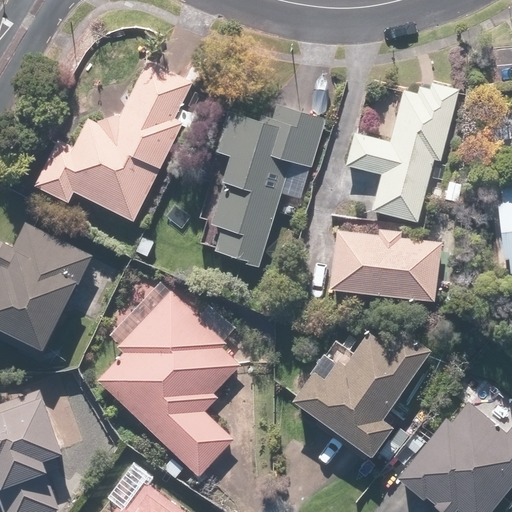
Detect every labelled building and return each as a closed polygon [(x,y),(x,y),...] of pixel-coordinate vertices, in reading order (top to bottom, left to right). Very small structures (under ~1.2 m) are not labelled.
[(133,224),(187,116),(177,111),(192,81),(147,58),(117,119),(104,112),(98,123),(85,117),(72,144),(57,137),(32,188),(67,206),(73,194),(133,224)] [(442,163),(459,91),(432,85),(430,92),(418,89),(416,95),(399,91),(387,141),(355,134),(347,167),(384,175),(375,213),(421,223),(435,161),(442,163)] [(282,195),(302,201),(326,119),(276,104),(271,122),(233,111),(212,186),(219,188),(208,226),(220,230),(213,251),(262,265),(282,195)] [(0,338),(43,360),(96,256),(25,220),(11,247),(5,244),(0,254),(0,338)] [(436,301),(440,240),(398,237),(399,232),(376,230),(376,237),(333,234),(329,293),(436,301)] [(123,352),(96,380),(198,479),(235,441),(205,413),(218,400),(211,393),(238,365),(223,350),(228,344),(172,289),(117,346),(123,352)] [(348,360),(342,356),(337,363),(323,353),(289,402),(370,459),(393,426),(382,418),(429,352),(399,330),(387,347),(367,333),(348,360)] [(62,456),(42,393),(0,406),(0,504),(2,511),(53,511),(61,510),(46,462),(62,456)] [(446,418),(397,477),(439,511),(495,511),(511,492),(511,425),(505,434),(468,402),(451,422),(446,418)] [(187,511),(146,480),(126,506),(122,502),(114,511),(187,511)]
